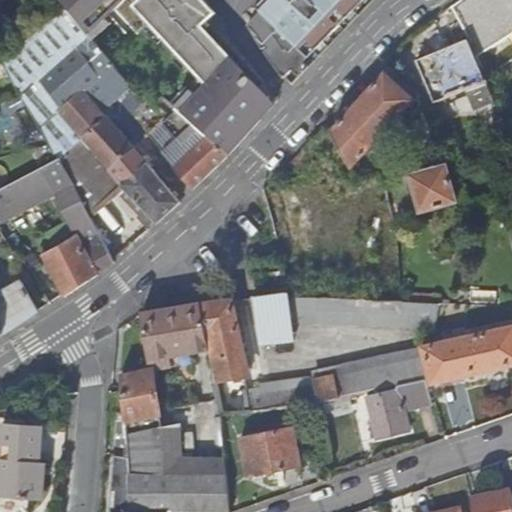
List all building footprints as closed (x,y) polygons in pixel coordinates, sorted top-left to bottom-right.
[(203,81),(229,55),(201,26),(214,12),(203,0),(61,0),(70,10),(88,33),(125,0),(203,81)] [(315,35),(339,23),(361,0),(272,0),(249,25),(259,34),(256,37),(263,48),(266,47),(268,49),(265,51),(285,78),(321,42),(315,35)] [(511,0),(467,0),(453,10),(460,20),(477,59),(511,36),(511,0)] [(90,38),(91,38),(88,33),(70,10),(38,34),(59,66),(90,38)] [(315,35),(321,42),(327,34),(330,37),(342,26),(339,23),(315,35)] [(123,186),(109,169),(58,112),(61,110),(41,82),(59,66),(38,34),(1,62),(22,95),(53,143),(63,159),(75,184),(77,186),(90,215),(123,186)] [(95,34),(91,38),(90,38),(116,69),(121,65),(118,61),(95,34)] [(109,169),(134,148),(102,110),(131,86),(127,82),(116,69),(90,38),(59,66),(41,82),(61,110),(58,112),(109,169)] [(467,41),(416,62),(434,105),(468,91),(476,110),(493,103),(485,84),(467,41)] [(203,81),(177,112),(228,157),(275,104),(229,55),(203,81)] [(331,133),(351,171),(416,102),(386,74),(331,133)] [(193,191),(228,157),(177,112),(169,118),(150,136),(176,165),(174,168),(193,191)] [(505,127),(494,129),(498,143),(508,141),(505,127)] [(109,169),(123,186),(148,163),(135,149),(134,148),(109,169)] [(0,221),(57,192),(75,184),(63,159),(23,180),(0,191),(0,221)] [(181,203),(148,163),(123,186),(128,191),(123,196),(153,226),(158,222),(159,223),(181,203)] [(448,167),(427,173),(426,172),(411,176),(416,195),(417,195),(422,213),(458,203),(448,167)] [(511,200),(511,181),(500,185),(505,202),(511,200)] [(72,222),(73,221),(62,197),(60,194),(77,186),(75,184),(57,192),(60,197),(72,222)] [(100,234),(92,238),(84,220),(91,217),(90,215),(77,186),(60,194),(62,197),(73,221),(80,236),(83,245),(100,234)] [(69,224),(72,222),(60,197),(57,200),(69,224)] [(56,248),(80,236),(73,221),(72,222),(69,224),(52,232),(51,236),(56,248)] [(100,234),(83,245),(88,256),(99,276),(100,273),(114,262),(100,234)] [(68,298),(69,296),(58,272),(88,256),(83,245),(80,236),(56,248),(57,250),(48,255),(68,298)] [(69,296),(99,276),(88,256),(58,272),(69,296)] [(268,295),(286,293),(284,273),(265,274),(268,295)] [(0,318),(3,325),(7,333),(40,311),(25,282),(4,292),(0,283),(0,318)] [(287,300),(286,293),(268,295),(257,296),(263,345),(296,340),(293,323),(288,300),(287,300)] [(235,299),(203,303),(210,349),(216,379),(245,373),(244,372),(252,371),(249,353),(246,353),(235,299)] [(288,300),(293,323),(436,330),(439,305),(403,303),(348,300),(332,299),(316,299),(288,299),(288,300)] [(170,354),(210,349),(203,303),(146,311),(155,368),(172,365),(170,354)] [(492,307),(471,307),(471,317),(491,318),(492,307)] [(151,368),(155,368),(146,311),(143,313),(151,368)] [(429,378),(432,386),(511,367),(511,326),(461,339),(458,329),(453,331),(456,341),(424,348),(425,353),(431,377),(429,378)] [(428,378),(429,378),(431,377),(425,353),(400,357),(405,383),(428,378)] [(405,383),(400,357),(335,370),(342,398),(399,385),(405,383)] [(303,406),(342,398),(335,370),(335,367),(313,372),(314,376),(260,384),(260,388),(246,391),(250,411),(303,406)] [(126,393),(158,387),(155,368),(151,368),(123,372),(124,389),(125,393),(126,393)] [(405,383),(399,385),(400,390),(369,396),(379,438),(412,431),(407,411),(434,406),(428,378),(405,383)] [(128,421),(162,413),(160,399),(158,387),(126,393),(127,414),(128,421)] [(165,398),(160,399),(162,413),(163,420),(168,419),(165,398)] [(223,413),(224,428),(241,427),(241,419),(247,418),(247,411),(223,413)] [(111,511),(131,511),(135,511),(129,434),(128,421),(127,414),(120,413),(111,511)] [(186,511),(230,511),(228,477),(198,476),(198,461),(183,461),(180,425),(164,428),(129,434),(135,511),(184,511),(186,511)] [(4,452),(9,452),(5,496),(44,500),(48,454),(43,454),(44,431),(6,428),(4,452)] [(295,429),(242,438),(250,476),(302,466),(295,429)] [(198,476),(228,477),(226,461),(198,461),(198,476)] [(472,500),(474,511),(511,511),(511,496),(511,492),(472,500)]
